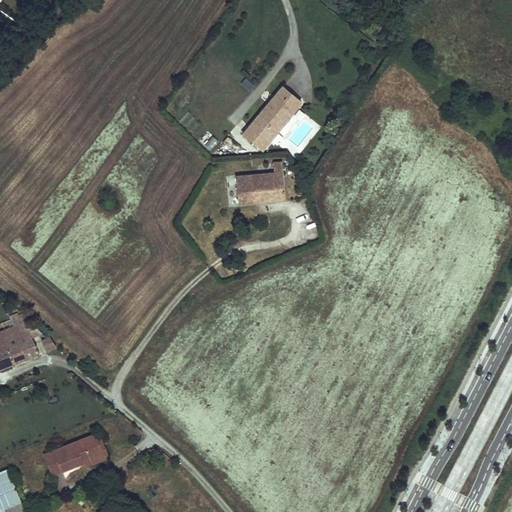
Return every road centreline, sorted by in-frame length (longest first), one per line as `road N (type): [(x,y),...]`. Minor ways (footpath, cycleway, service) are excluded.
road 1 (tertiary): [(511,329),(414,511)]
road 2 (residential): [(229,511),(194,470),(113,402)]
road 3 (unknown): [(246,107),(301,57),(291,0)]
